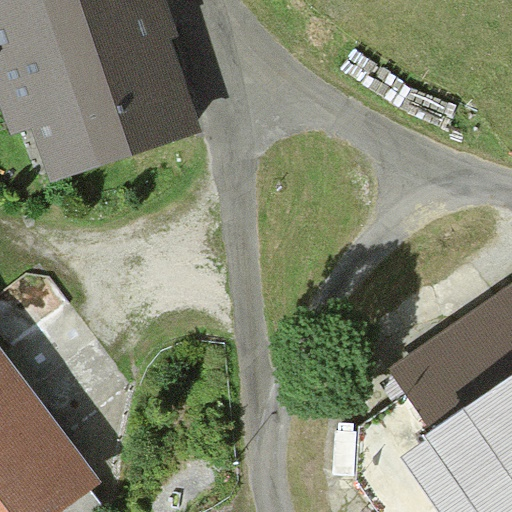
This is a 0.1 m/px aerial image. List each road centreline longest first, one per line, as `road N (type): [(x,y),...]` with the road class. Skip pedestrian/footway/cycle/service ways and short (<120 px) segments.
road 1 (track): [(262,467),(195,0)]
road 2 (track): [(272,511),(262,467),(275,404),(290,356),(326,300),(367,247),(440,180),(511,200)]
road 3 (track): [(440,180),(346,129),(258,63),(195,0)]
